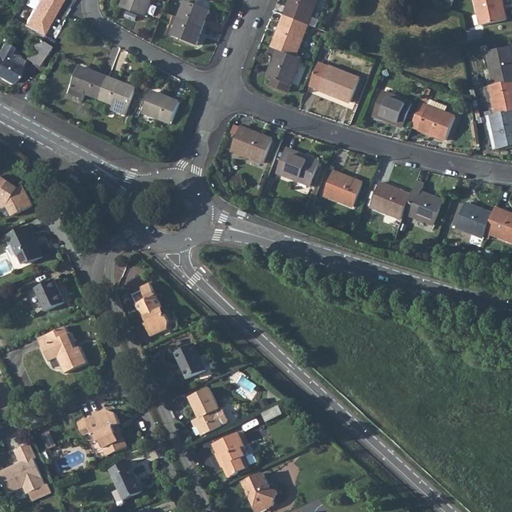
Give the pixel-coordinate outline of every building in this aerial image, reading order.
[(39,0),(26,26),(45,36),(64,0),(39,0)] [(122,0),(120,8),(143,18),(149,0),(122,0)] [(199,0),(193,0),(191,5),(206,11),(209,4),(199,0)] [(288,0),(282,17),(305,26),(315,0),(288,0)] [(501,0),(475,0),(482,25),(506,19),(501,0)] [(184,2),(178,19),(200,28),(207,11),(206,11),(191,5),(184,2)] [(282,17),(270,49),(293,58),(305,26),(282,17)] [(200,28),(178,19),(171,36),(194,45),(200,28)] [(479,31),(467,34),(469,42),(480,39),(479,31)] [(2,43),(0,47),(0,55),(4,58),(8,52),(10,47),(2,43)] [(33,46),(25,59),(37,65),(45,53),(33,46)] [(511,63),(508,46),(483,52),(491,86),(511,81),(511,63)] [(273,58),(266,77),(271,79),(289,86),(299,60),(293,58),(270,49),(267,56),(273,58)] [(4,58),(0,55),(0,77),(10,83),(23,60),(8,52),(4,58)] [(317,60),(309,83),(350,98),(359,76),(317,60)] [(78,92),(92,97),(99,77),(84,72),(84,73),(69,69),(60,94),(75,100),(78,92)] [(50,89),(60,91),(64,72),(55,70),(50,89)] [(99,77),(92,97),(105,101),(105,104),(114,107),(115,106),(120,107),(127,89),(112,84),(113,82),(99,77)] [(289,86),(271,79),(269,86),(287,93),(289,86)] [(511,81),(491,86),(488,87),(494,114),(511,110),(511,81)] [(380,89),(371,112),(401,124),(410,101),(380,89)] [(148,96),(142,114),(147,116),(146,118),(155,121),(156,120),(171,125),(178,105),(163,100),(163,101),(148,96)] [(426,104),(417,126),(444,137),(453,114),(426,104)] [(511,110),(494,114),(488,116),(495,145),(511,140),(511,110)] [(239,127),(230,150),(263,162),(272,139),(239,127)] [(285,147),(276,170),(311,184),(320,160),(285,147)] [(334,169),(325,191),(355,203),(363,181),(334,169)] [(71,178),(79,183),(81,179),(74,174),(71,178)] [(411,193),(404,211),(434,223),(443,200),(421,191),(425,180),(418,177),(411,193)] [(0,208),(5,207),(8,216),(30,207),(22,187),(16,189),(0,178),(0,208)] [(370,204),(402,217),(404,211),(411,193),(380,181),(370,204)] [(454,227),(481,238),(484,232),(491,215),(463,203),(454,227)] [(491,215),(484,232),(511,243),(511,216),(493,209),(491,215)] [(6,236),(2,238),(6,247),(8,246),(14,258),(15,257),(18,265),(21,266),(29,263),(31,264),(39,260),(36,252),(37,250),(34,244),(32,243),(29,237),(32,236),(27,227),(6,236)] [(53,280),(33,289),(44,312),(63,303),(53,280)] [(136,304),(142,318),(144,317),(148,323),(145,325),(151,337),(167,330),(169,323),(166,315),(163,316),(160,309),(162,308),(156,295),(156,296),(151,284),(142,288),(143,290),(147,300),(136,304)] [(132,295),(136,304),(147,300),(143,290),(132,295)] [(48,344),(41,347),(48,362),(57,358),(65,374),(86,364),(79,347),(75,349),(72,343),(74,342),(70,333),(68,334),(65,327),(44,336),(48,344)] [(44,336),(38,339),(41,347),(48,344),(44,336)] [(195,345),(177,353),(184,369),(182,370),(186,380),(197,375),(206,371),(200,358),(195,345)] [(210,390),(190,399),(199,419),(195,421),(202,436),(221,427),(227,424),(228,421),(223,411),(221,410),(219,411),(210,390)] [(274,408),(261,414),(265,422),(278,416),(274,408)] [(76,424),(76,425),(80,436),(82,437),(88,434),(90,438),(91,438),(95,444),(98,442),(105,457),(126,447),(119,432),(115,434),(111,427),(118,424),(113,414),(103,412),(76,424)] [(50,448),(59,445),(53,431),(45,434),(50,448)] [(213,446),(217,456),(219,460),(221,459),(225,467),(222,468),(223,469),(228,480),(239,475),(237,472),(248,467),(244,457),(248,455),(244,448),(247,446),(241,433),(213,446)] [(19,465),(0,473),(0,485),(5,497),(22,489),(25,497),(28,496),(31,503),(51,494),(47,485),(45,486),(34,462),(36,460),(29,445),(14,453),(19,465)] [(130,461),(108,470),(122,501),(142,492),(132,469),(133,469),(133,468),(130,461)] [(261,475),(242,484),(245,490),(249,491),(250,494),(250,500),(254,509),(264,504),(272,507),(277,492),(268,489),(261,475)]
